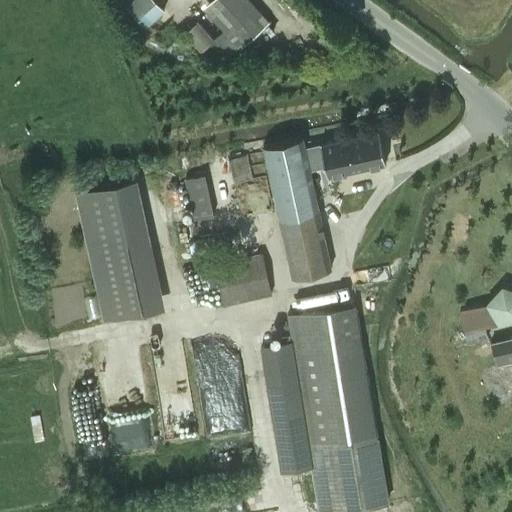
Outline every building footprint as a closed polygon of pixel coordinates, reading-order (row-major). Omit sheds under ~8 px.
[(131,0),(127,4),(147,27),(165,10),(156,0),(131,0)] [(250,0),(218,0),(207,10),(223,28),(214,37),(208,42),(225,61),(240,47),(269,21),(250,0)] [(201,49),(214,37),(198,19),(185,31),(201,49)] [(320,143),(305,147),(309,168),(325,165),(327,175),(333,173),(334,177),(347,175),(346,171),(386,162),(379,130),(320,143)] [(302,136),(263,145),(292,276),(331,267),(312,179),(309,168),(305,147),(302,136)] [(234,184),(252,180),(246,154),(228,158),(234,184)] [(187,177),(195,216),(220,211),(211,172),(187,177)] [(78,190),(106,319),(154,308),(125,179),(78,190)] [(191,252),(216,247),(214,237),(189,242),(191,252)] [(224,304),(271,293),(262,252),(214,262),(224,304)] [(511,288),(502,285),(487,302),(498,322),(511,317),(511,288)] [(378,448),(355,302),(288,313),(292,339),(261,344),(282,470),(312,466),(318,511),(320,511),(340,509),(387,502),(378,448)] [(496,365),(511,361),(511,335),(491,341),(496,365)] [(241,363),(198,371),(210,440),(253,433),(241,363)]
